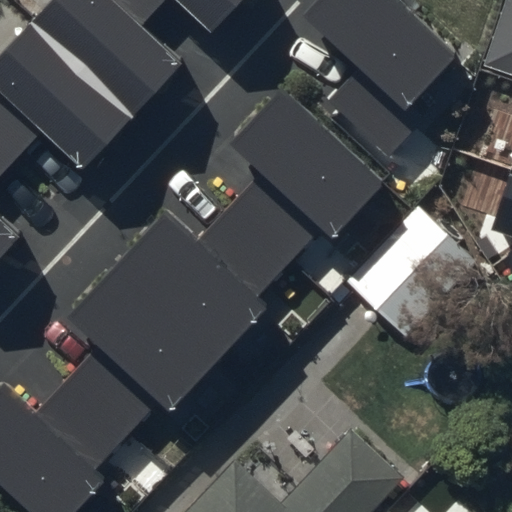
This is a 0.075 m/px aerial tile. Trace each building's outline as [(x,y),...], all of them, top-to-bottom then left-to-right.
[(187,1),(185,0),(55,0),(38,19),(138,114),(187,62),(157,33),(187,1)] [(185,0),(187,1),(216,29),(244,0),(185,0)] [(449,61),(385,0),(331,0),(316,16),(366,65),(334,100),(393,153),(427,119),(409,102),(449,61)] [(511,70),(511,0),(491,63),(511,70)] [(138,114),(38,19),(0,58),(0,143),(19,162),(49,130),(88,167),(138,114)] [(377,180),(288,100),(240,154),(270,181),(239,214),(298,267),(377,180)] [(0,230),(0,182),(19,162),(0,143),(0,257),(13,243),(0,230)] [(511,180),(496,229),(511,234),(511,180)] [(298,267),(239,214),(202,255),(174,229),(132,275),(219,354),(298,267)] [(424,217),(358,284),(408,333),(474,266),(424,217)] [(219,354),(132,275),(82,329),(112,356),(82,389),(139,441),(219,354)] [(273,352),(229,398),(265,434),(310,389),(273,352)] [(74,511),(139,441),(82,389),(43,433),(15,407),(0,423),(0,477),(37,511),(74,511)] [(287,511),(277,511),(237,473),(199,511),(378,511),(404,486),(357,441),(287,511)]
